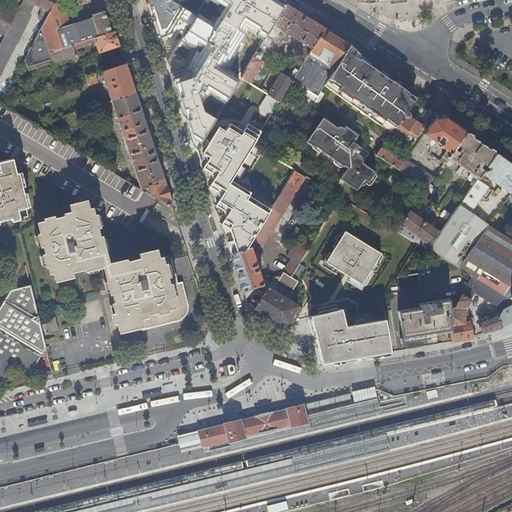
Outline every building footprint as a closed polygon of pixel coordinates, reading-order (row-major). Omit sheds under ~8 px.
[(37,18),(44,21),(55,0),(22,0),(12,20),(5,33),(5,32),(0,41),(0,71),(30,15),(28,14),(34,3),(42,8),(37,18)] [(48,53),(109,32),(102,10),(89,15),(91,21),(69,28),(60,0),(55,0),(44,21),(24,61),(27,67),(51,59),(48,53)] [(227,0),(223,6),(230,10),(234,4),(251,14),(259,0),(227,0)] [(284,5),(275,0),(259,0),(251,14),(235,40),(247,47),(249,49),(252,51),(255,52),(265,36),(284,5)] [(284,5),(265,36),(271,39),(264,51),(271,55),(282,37),(285,39),(286,36),(288,37),(289,35),(304,44),(301,49),(298,47),(294,54),(303,60),(322,29),(284,5)] [(5,33),(12,20),(0,12),(0,25),(4,28),(2,31),(5,32),(5,33)] [(202,19),(195,15),(183,34),(203,46),(205,44),(206,44),(204,47),(222,58),(224,56),(225,56),(235,40),(228,36),(231,31),(230,29),(230,28),(229,27),(228,27),(226,27),(225,27),(224,27),(221,32),(208,23),(212,17),(206,13),(202,19)] [(324,25),(322,29),(347,44),(350,41),(324,25)] [(295,73),(291,80),(317,95),(323,85),(348,45),(347,44),(322,29),(303,60),(295,73)] [(52,63),(52,64),(75,57),(72,49),(88,44),(87,43),(93,41),(96,53),(118,46),(113,31),(109,32),(48,53),(51,59),(52,63)] [(403,92),(403,91),(403,90),(402,88),(401,87),(400,88),(392,82),(392,81),(390,79),(390,80),(382,75),(380,75),(378,75),(377,77),(373,74),(375,70),(358,58),(357,60),(354,57),(354,54),(354,53),(354,50),(349,45),(348,45),(323,85),(352,106),(356,100),(360,103),(358,107),(357,108),(357,109),(358,110),(360,111),(359,112),(364,115),(364,114),(380,125),(389,132),(390,133),(412,102),(401,95),(402,93),(403,92)] [(249,49),(247,47),(231,72),(239,77),(255,52),(252,51),(250,54),(247,53),(249,49)] [(239,78),(248,84),(249,81),(258,68),(261,61),(259,60),(260,58),(261,56),(261,55),(260,54),(259,53),(258,52),(257,52),(255,53),(255,52),(239,77),(239,78)] [(51,59),(27,67),(28,70),(52,63),(51,59)] [(124,63),(100,71),(110,100),(134,92),(124,63)] [(231,72),(219,65),(215,72),(235,84),(239,78),(239,77),(231,72)] [(291,80),(295,73),(292,71),(287,78),(280,73),(270,88),(266,95),(277,102),(291,80)] [(93,73),(84,76),(86,85),(96,82),(93,73)] [(251,83),(249,81),(248,84),(256,89),(259,85),(253,81),(251,83)] [(266,95),(270,88),(265,85),(261,92),(266,95)] [(221,107),(225,101),(205,89),(194,106),(207,114),(197,129),(205,134),(221,107)] [(323,93),(320,91),(314,101),(317,103),(323,93)] [(134,92),(110,100),(140,189),(145,187),(148,193),(173,208),(134,92)] [(435,112),(428,108),(419,121),(425,125),(435,112)] [(415,136),(421,128),(423,128),(424,128),(424,127),(424,126),(424,125),(423,124),(422,124),(421,124),(420,125),(409,117),(409,115),(408,114),(407,114),(406,114),(405,114),(404,115),(404,116),(404,117),(405,117),(402,122),(399,121),(390,135),(389,134),(374,155),(398,170),(405,159),(406,159),(404,158),(401,161),(381,149),(384,145),(385,146),(393,133),(406,142),(412,133),(415,136)] [(325,120),(322,118),(305,141),(311,146),(312,145),(341,165),(345,168),(338,178),(339,178),(337,182),(340,184),(342,181),(354,189),(362,178),(366,180),(373,171),(360,162),(367,152),(350,141),(355,133),(351,130),(351,129),(348,127),(347,128),(343,125),(341,127),(339,125),(335,127),(331,124),(327,125),(326,124),(325,120)] [(432,120),(423,134),(435,142),(437,139),(441,142),(439,145),(446,150),(441,156),(445,159),(464,132),(445,118),(432,120)] [(445,159),(444,161),(445,164),(448,166),(451,166),(453,162),(470,174),(468,177),(468,180),(472,182),(474,182),(479,175),(481,173),(494,154),(464,132),(445,159)] [(277,160),(280,155),(268,148),(265,152),(277,160)] [(498,149),(495,154),(504,161),(508,156),(498,149)] [(494,154),(481,173),(510,194),(511,191),(511,166),(504,161),(495,154),(494,154)] [(305,165),(296,159),(294,162),(302,168),(305,165)] [(433,177),(405,159),(398,170),(426,187),(433,177)] [(10,160),(0,162),(0,220),(10,218),(11,221),(17,219),(15,209),(24,207),(17,174),(13,175),(10,160)] [(109,163),(106,168),(118,175),(122,170),(121,167),(113,162),(109,163)] [(262,246),(304,176),(294,169),(250,241),(246,249),(230,253),(245,298),(256,286),(262,284),(254,261),(256,260),(257,260),(258,260),(256,254),(252,255),(250,248),(253,247),(256,242),(262,246)] [(458,205),(470,213),(481,197),(486,200),(492,190),(485,186),(488,182),(479,175),(474,182),(458,205)] [(136,200),(140,191),(123,181),(118,190),(136,200)] [(43,220),(37,221),(39,232),(37,233),(40,246),(42,245),(44,253),(42,253),(45,267),(47,266),(49,273),(53,272),(54,281),(73,276),(72,272),(84,269),(84,271),(102,266),(109,294),(111,293),(113,302),(111,302),(114,314),(111,315),(112,323),(116,322),(118,331),(138,326),(138,329),(179,319),(183,317),(185,315),(186,313),(187,311),(188,309),(188,306),(187,304),(182,282),(177,283),(170,254),(159,257),(156,248),(138,252),(139,257),(127,260),(127,258),(108,262),(102,235),(99,236),(97,227),(99,227),(96,214),(94,214),(92,207),(89,208),(87,199),(68,203),(70,210),(63,212),(63,215),(54,217),(53,215),(43,217),(43,220)] [(470,213),(458,205),(439,233),(430,245),(427,249),(458,268),(488,226),(470,213)] [(164,235),(171,223),(147,208),(140,220),(164,235)] [(409,211),(400,223),(408,229),(404,236),(417,244),(421,239),(430,245),(439,233),(409,211)] [(511,240),(510,239),(488,226),(458,268),(470,275),(471,276),(502,295),(507,286),(508,286),(511,284),(511,240)] [(380,253),(344,232),(325,262),(361,284),(380,253)] [(290,278),(307,250),(297,244),(288,258),(291,259),(282,273),(290,278)] [(399,285),(391,287),(392,292),(399,290),(420,286),(418,272),(398,276),(397,277),(399,285)] [(290,278),(282,273),(276,283),(291,292),(297,282),(290,278)] [(471,276),(465,287),(474,292),(502,309),(509,298),(502,295),(471,276)] [(302,309),(290,302),(262,284),(247,303),(254,308),(264,314),(279,324),(288,322),(290,322),(295,320),(302,309)] [(46,346),(31,285),(12,289),(0,307),(0,381),(2,383),(14,363),(29,372),(46,346)] [(507,286),(502,295),(509,298),(511,300),(510,297),(511,295),(511,294),(508,286),(507,286)] [(470,300),(474,292),(465,287),(460,294),(470,300)] [(470,300),(460,294),(453,307),(450,307),(451,316),(448,316),(450,327),(452,341),(470,337),(475,336),(473,332),(472,332),(470,322),(463,323),(464,307),(471,300),(470,300)] [(398,310),(402,338),(434,333),(434,330),(450,327),(448,316),(451,316),(450,307),(449,298),(419,302),(419,306),(398,310)] [(511,321),(511,305),(502,309),(499,316),(482,323),(482,328),(484,332),(511,321)] [(390,351),(385,320),(364,324),(363,320),(356,322),(357,326),(345,328),(342,310),(337,311),(336,306),(318,309),(319,315),(310,317),(320,357),(323,356),(327,359),(328,362),(390,351)] [(279,324),(264,314),(260,320),(279,331),(290,329),(288,322),(279,324)] [(55,317),(46,319),(50,335),(59,333),(55,317)] [(351,392),(354,404),(377,398),(374,386),(351,392)] [(351,404),(305,415),(307,422),(308,429),(380,412),(378,402),(377,398),(354,404),(351,404)] [(198,429),(198,430),(200,439),(201,444),(202,447),(207,446),(209,445),(228,441),(245,437),(244,436),(250,435),(254,434),(258,433),(259,433),(263,433),(272,431),(272,430),(276,429),(281,427),(286,426),(288,426),(290,425),(290,426),(307,422),(305,415),(302,404),(286,408),(272,412),(272,411),(268,412),(263,413),(258,414),(259,414),(254,415),(254,416),(240,419),(198,429)] [(230,449),(308,429),(307,422),(290,426),(290,425),(288,426),(286,426),(281,427),(276,429),(272,430),(272,431),(263,433),(259,433),(258,433),(254,434),(250,435),(244,436),(245,437),(228,441),(230,449)] [(200,439),(198,430),(177,435),(174,436),(176,445),(178,453),(202,447),(201,444),(200,439)] [(73,511),(122,511),(293,471),(294,474),(390,451),(386,436),(73,511)] [(443,459),(410,468),(412,477),(445,468),(443,459)] [(309,495),(261,507),(262,511),(282,511),(312,505),(309,495)]
